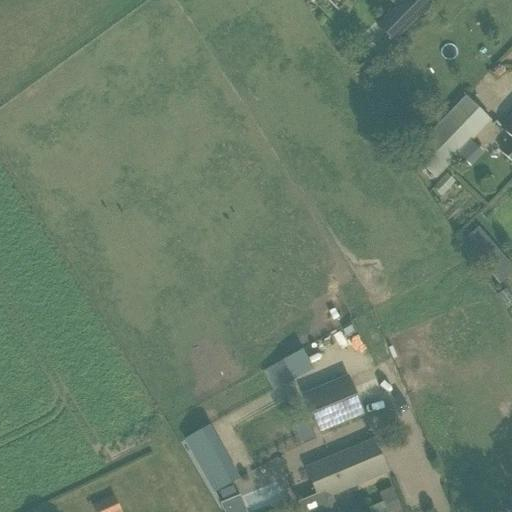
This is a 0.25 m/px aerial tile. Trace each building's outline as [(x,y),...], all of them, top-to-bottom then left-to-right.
[(426,0),(403,0),(377,27),(393,43),(431,4),(426,0)] [(412,153),(438,177),(491,120),(466,96),(412,153)] [(511,137),(499,152),(511,163),(511,116),(502,127),(511,136),(511,137)] [(471,254),(494,277),(507,264),(485,241),(471,254)] [(272,385),(292,376),(285,361),(265,370),(272,385)] [(303,397),(317,435),(362,417),(347,380),(303,397)] [(295,425),(301,441),(314,436),(307,420),(295,425)] [(189,437),(212,493),(241,482),(218,425),(189,437)] [(316,496),(299,504),(302,511),(338,511),(332,496),(385,475),(372,443),(305,470),(316,496)] [(391,488),(378,493),(382,502),(384,506),(386,505),(396,500),(391,488)] [(93,504),(96,511),(124,511),(117,494),(93,504)] [(243,511),(237,498),(221,504),(224,511),(243,511)] [(382,502),(368,508),(369,511),(381,511),(388,510),(386,505),(384,506),(382,502)]
